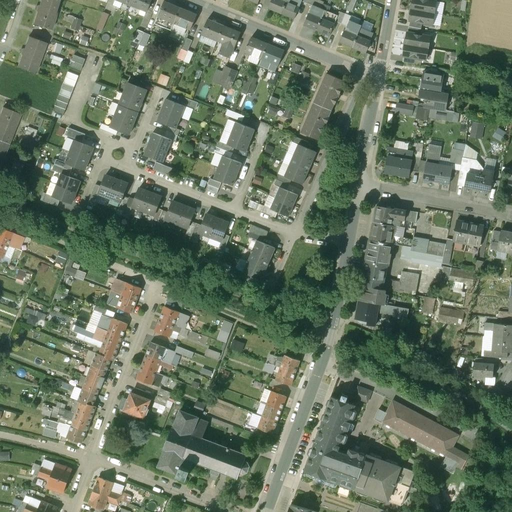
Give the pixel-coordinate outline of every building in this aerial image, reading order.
[(60,0),(40,0),(39,6),(38,5),(36,11),(37,12),(33,24),(51,30),(60,0)] [(151,0),(132,0),(130,5),(147,12),(151,0)] [(286,3),(279,0),(272,0),(268,9),(281,14),(286,3)] [(302,0),(286,0),(286,3),(281,14),(294,20),(301,3),(303,0),(302,0)] [(412,0),(412,3),(410,3),(409,9),(434,13),(436,2),(427,0),(412,0)] [(181,8),(164,1),(158,17),(175,23),(181,8)] [(197,15),(181,8),(175,23),(191,30),(197,15)] [(434,13),(409,9),(408,15),(410,15),(409,21),(422,23),(432,25),(434,13)] [(345,15),(338,13),(334,23),(341,25),(345,15)] [(321,20),(309,15),(304,26),(316,31),(321,20)] [(345,15),(341,25),(346,27),(348,23),(351,17),(345,15)] [(81,20),(75,17),(71,29),(77,31),(81,20)] [(225,26),(209,19),(202,35),(218,41),(225,26)] [(334,25),(321,20),(316,31),(329,36),(334,25)] [(422,23),(409,21),(408,27),(420,29),(422,23)] [(358,27),(348,23),(346,27),(340,43),(352,48),(357,36),(360,30),(357,28),(358,27)] [(372,28),(363,24),(360,30),(370,34),(372,28)] [(241,33),(225,26),(218,41),(224,44),(220,54),(231,58),(241,33)] [(420,29),(408,27),(407,33),(419,35),(420,29)] [(407,33),(406,38),(404,38),(403,44),(428,48),(430,37),(419,35),(407,33)] [(82,35),(80,43),(87,45),(89,37),(82,35)] [(46,43),(28,36),(28,37),(24,49),(23,48),(21,54),(22,55),(17,66),(17,67),(35,73),(45,43),(46,43)] [(370,41),(357,36),(352,48),(365,53),(370,41)] [(194,41),(188,38),(183,49),(189,51),(194,41)] [(269,45),(252,38),(246,53),(262,60),(269,45)] [(428,48),(403,44),(402,50),(403,50),(402,56),(403,56),(415,58),(426,60),(428,48)] [(285,51),(269,45),(262,60),(278,66),(285,51)] [(73,54),(69,65),(80,70),(84,58),(73,54)] [(415,58),(403,56),(402,62),(414,64),(415,58)] [(227,68),(220,84),(224,86),(232,70),(227,68)] [(232,70),(224,86),(230,88),(237,72),(232,70)] [(309,74),(302,71),(298,82),(304,85),(309,74)] [(444,75),(424,72),(423,80),(422,80),(420,90),(422,91),(422,92),(424,92),(424,90),(427,91),(441,93),(444,75)] [(158,83),(167,85),(170,75),(160,73),(158,83)] [(314,103),(331,110),(333,104),(334,104),(341,88),(340,88),(343,81),(326,73),(314,103)] [(146,90),(127,83),(123,94),(142,101),(146,90)] [(441,93),(427,91),(425,97),(428,98),(427,103),(430,104),(429,108),(436,110),(445,111),(447,104),(445,104),(447,94),(441,93)] [(70,98),(59,94),(57,100),(67,104),(70,98)] [(142,101),(123,94),(119,105),(138,112),(142,101)] [(198,103),(181,96),(179,102),(196,108),(198,103)] [(185,106),(166,99),(161,110),(180,117),(185,106)] [(57,100),(55,105),(65,110),(67,104),(57,100)] [(331,110),(314,103),(301,133),(318,140),(321,133),(322,133),(329,117),(328,117),(331,110)] [(413,106),(397,103),(396,113),(411,115),(413,106)] [(455,105),(447,104),(445,111),(453,113),(454,113),(455,105)] [(55,105),(52,111),(63,115),(65,110),(55,105)] [(138,112),(119,105),(115,116),(134,123),(138,112)] [(288,106),(283,117),(289,119),(294,108),(288,106)] [(0,140),(8,144),(20,114),(2,107),(0,113),(0,140)] [(180,117),(161,110),(157,121),(168,126),(176,129),(180,117)] [(244,116),(227,110),(225,115),(242,122),(244,116)] [(445,111),(436,110),(434,120),(451,123),(453,113),(445,111)] [(134,123),(115,116),(110,127),(118,130),(129,134),(134,123)] [(254,130),(235,122),(231,133),(250,141),(254,130)] [(110,127),(101,123),(99,129),(116,135),(118,130),(110,127)] [(483,126),(473,124),(470,139),(480,141),(483,126)] [(176,129),(168,126),(166,131),(178,136),(180,130),(176,129)] [(85,134),(68,128),(66,135),(82,142),(85,134)] [(505,135),(497,130),(492,138),(500,143),(505,135)] [(166,131),(164,137),(172,140),(175,141),(178,136),(166,131)] [(164,137),(153,132),(148,144),(167,151),(172,140),(164,137)] [(250,141),(231,133),(227,145),(234,147),(246,152),(250,141)] [(308,142),(295,137),(293,142),(298,144),(306,148),(308,142)] [(93,148),(74,140),(70,151),(89,159),(93,148)] [(227,145),(217,141),(215,146),(216,147),(232,153),(234,147),(227,145)] [(167,151),(148,144),(144,155),(163,162),(167,151)] [(306,148),(298,144),(293,155),(312,163),(316,152),(306,148)] [(417,145),(413,173),(419,174),(420,163),(423,145),(417,145)] [(452,168),(437,166),(438,160),(439,160),(441,147),(429,145),(426,164),(424,175),(423,181),(449,185),(452,168)] [(232,153),(216,147),(213,152),(222,156),(230,159),(232,153)] [(413,155),(396,152),(396,150),(388,149),(384,175),(409,179),(413,155)] [(89,159),(70,151),(66,163),(73,165),(85,170),(89,159)] [(463,152),(452,151),(450,165),(460,167),(461,159),(463,152)] [(312,163),(293,155),(289,166),(307,173),(312,163)] [(230,159),(222,156),(218,167),(237,174),(241,163),(230,159)] [(66,163),(56,159),(54,165),(71,171),(73,165),(66,163)] [(476,162),(461,159),(460,167),(459,172),(468,174),(465,189),(490,194),(492,181),(493,174),(484,172),(476,162)] [(172,169),(156,162),(153,170),(170,176),(172,169)] [(71,171),(54,165),(52,170),(61,174),(69,177),(71,171)] [(307,173),(289,166),(284,176),(291,179),(302,184),(307,173)] [(237,174),(218,167),(214,178),(233,185),(237,174)] [(468,174),(459,172),(457,188),(465,189),(468,174)] [(69,177),(61,174),(57,185),(76,192),(80,181),(69,177)] [(284,176),(279,174),(276,179),(289,185),(291,179),(284,176)] [(101,186),(98,194),(109,198),(117,179),(105,175),(101,186)] [(128,183),(117,179),(109,198),(120,202),(123,196),(128,183)] [(221,183),(210,179),(208,184),(219,189),(221,183)] [(289,185),(276,179),(274,185),(279,187),(287,190),(289,185)] [(95,184),(89,201),(95,204),(98,194),(101,186),(95,184)] [(76,192),(57,185),(53,196),(60,199),(72,203),(76,192)] [(287,190),(279,187),(275,198),(293,206),(298,195),(287,190)] [(150,192),(139,188),(135,199),(132,207),(143,211),(150,192)] [(53,196),(43,192),(40,200),(57,206),(60,199),(53,196)] [(161,196),(150,192),(143,211),(154,215),(161,196)] [(120,202),(118,209),(123,211),(128,198),(123,196),(120,202)] [(275,198),(269,196),(265,206),(278,212),(288,217),(293,206),(275,198)] [(123,211),(122,214),(128,216),(132,207),(135,199),(129,197),(128,198),(123,211)] [(168,212),(165,220),(176,224),(184,205),(173,201),(168,212)] [(184,205),(176,224),(187,228),(190,221),(195,209),(184,205)] [(265,206),(261,205),(259,210),(275,217),(278,212),(265,206)] [(162,210),(157,208),(153,219),(158,221),(162,210)] [(401,212),(378,208),(375,223),(385,225),(392,226),(393,220),(400,221),(401,212)] [(168,212),(163,210),(158,221),(157,223),(163,225),(165,220),(168,212)] [(419,214),(402,210),(401,212),(400,221),(417,224),(419,214)] [(217,218),(206,214),(202,225),(199,233),(210,237),(217,218)] [(217,218),(210,237),(221,241),(224,234),(228,222),(217,218)] [(187,228),(185,234),(191,236),(196,223),(190,221),(187,228)] [(471,224),(458,221),(454,240),(453,240),(454,241),(467,243),(471,224)] [(191,236),(189,240),(195,242),(199,233),(202,225),(196,223),(191,236)] [(385,225),(375,223),(372,240),(382,242),(385,225)] [(484,227),(471,224),(467,243),(480,246),(484,227)] [(268,232),(251,225),(249,230),(263,236),(265,237),(268,232)] [(12,233),(0,228),(0,242),(7,245),(12,233)] [(263,236),(250,231),(248,236),(257,240),(260,242),(263,236)] [(502,233),(496,232),(494,242),(500,243),(502,233)] [(511,234),(502,232),(502,233),(500,243),(499,249),(509,251),(508,253),(511,253),(511,234)] [(221,241),(217,251),(223,253),(230,236),(224,234),(221,241)] [(430,240),(415,237),(412,251),(422,253),(427,254),(430,241),(430,240)] [(444,257),(443,263),(449,265),(454,241),(453,240),(454,240),(448,239),(444,257)] [(260,242),(257,240),(252,251),(270,259),(275,248),(260,242)] [(382,242),(372,240),(368,262),(388,266),(390,254),(393,254),(395,244),(382,242)] [(446,244),(430,241),(427,254),(444,257),(446,244)] [(7,245),(0,242),(0,256),(2,258),(2,257),(3,257),(1,261),(0,262),(8,265),(10,258),(12,258),(13,256),(12,255),(15,248),(7,245)] [(59,250),(55,259),(63,263),(67,254),(59,250)] [(412,251),(404,250),(403,259),(421,262),(422,253),(412,251)] [(270,259),(252,251),(247,262),(266,269),(270,259)] [(427,254),(422,253),(421,262),(442,266),(443,263),(444,257),(427,254)] [(266,269),(247,262),(243,272),(250,275),(261,280),(266,269)] [(388,266),(368,262),(364,286),(385,290),(389,266),(388,266)] [(243,272),(237,270),(235,275),(248,281),(250,275),(243,272)] [(28,275),(18,271),(16,277),(25,281),(28,275)] [(403,283),(390,281),(388,291),(416,295),(419,280),(420,275),(404,273),(403,283)] [(126,283),(117,279),(112,291),(121,295),(136,301),(141,288),(126,283)] [(385,290),(364,286),(361,302),(381,305),(388,306),(390,296),(386,295),(387,290),(385,290)] [(115,293),(108,290),(106,297),(113,300),(115,293)] [(63,293),(57,291),(55,298),(61,300),(63,293)] [(121,295),(116,293),(115,293),(113,300),(109,310),(115,313),(117,307),(132,313),(136,301),(121,295)] [(381,305),(361,302),(358,321),(365,322),(364,325),(369,326),(377,328),(380,312),(381,305)] [(104,309),(95,305),(93,311),(95,312),(102,315),(104,309)] [(388,306),(381,305),(380,312),(383,313),(382,314),(396,317),(393,337),(405,339),(409,316),(414,317),(415,311),(388,306)] [(179,312),(164,306),(159,319),(174,324),(179,312)] [(109,310),(104,309),(102,315),(95,312),(90,324),(97,326),(97,327),(98,327),(108,331),(123,336),(127,324),(113,319),(115,313),(109,310)] [(46,315),(33,311),(31,315),(44,320),(46,315)] [(174,324),(159,319),(155,331),(175,339),(177,334),(180,327),(174,325),(174,324)] [(511,325),(497,324),(496,329),(493,329),(493,338),(495,338),(511,339),(511,325)] [(225,325),(222,334),(226,336),(230,327),(225,325)] [(95,334),(76,326),(74,331),(88,337),(93,339),(95,334)] [(108,331),(98,327),(96,334),(95,334),(93,339),(103,343),(118,348),(123,336),(108,331)] [(188,330),(180,327),(177,334),(185,338),(188,330)] [(93,339),(88,337),(86,342),(101,347),(103,343),(93,339)] [(511,349),(511,339),(495,338),(495,343),(492,343),(492,351),(507,352),(511,353),(511,349)] [(234,339),(230,349),(239,352),(243,343),(234,339)] [(165,348),(150,342),(146,355),(161,360),(166,362),(170,364),(175,352),(165,348)] [(118,348),(103,343),(101,347),(99,354),(111,359),(111,360),(113,361),(118,348)] [(194,353),(177,346),(175,352),(191,358),(194,353)] [(220,353),(208,349),(205,355),(218,360),(220,353)] [(492,351),(484,350),(484,357),(506,359),(507,352),(492,351)] [(111,359),(99,354),(96,353),(91,365),(106,371),(111,360),(111,359)] [(278,357),(270,354),(266,363),(274,366),(277,360),(278,357)] [(161,360),(146,355),(141,366),(156,372),(161,360)] [(300,361),(284,355),(282,362),(277,360),(274,366),(275,366),(274,366),(280,368),(295,373),(300,361)] [(274,366),(266,363),(264,371),(272,374),(274,366),(275,366),(274,366)] [(493,365),(474,363),(472,376),(486,377),(486,376),(492,377),(493,365)] [(106,371),(91,365),(87,377),(102,383),(104,378),(106,371)] [(156,372),(141,366),(136,379),(159,387),(163,375),(156,373),(156,372)] [(295,373),(280,368),(275,380),(290,386),(295,373)] [(102,383),(87,377),(86,378),(82,376),(78,385),(83,387),(82,389),(97,394),(100,387),(101,388),(102,383)] [(76,381),(68,378),(66,383),(73,386),(74,386),(76,381)] [(499,389),(494,386),(488,395),(493,398),(499,389)] [(371,391),(359,387),(355,398),(367,403),(371,391)] [(146,392),(135,388),(133,393),(144,398),(146,392)] [(97,394),(82,389),(77,401),(80,402),(93,406),(97,394)] [(171,393),(160,389),(158,394),(169,399),(171,393)] [(286,397),(265,389),(260,402),(266,404),(282,409),(286,397)] [(504,392),(499,389),(493,398),(498,402),(504,392)] [(504,392),(498,402),(503,405),(509,395),(504,392)] [(133,393),(131,393),(124,410),(130,412),(129,414),(137,417),(138,415),(143,417),(145,414),(146,415),(149,409),(147,408),(150,400),(144,398),(133,393)] [(511,396),(509,395),(503,405),(508,408),(511,402),(511,396)] [(168,401),(157,396),(155,402),(165,407),(168,401)] [(365,456),(358,454),(358,453),(349,450),(347,453),(339,450),(346,430),(350,431),(350,430),(352,431),(354,425),(352,425),(352,424),(349,423),(355,406),(345,402),(347,398),(342,396),(340,400),(330,397),(305,468),(308,475),(315,477),(320,475),(324,476),(325,480),(340,485),(341,486),(350,490),(352,489),(355,490),(355,489),(386,500),(389,499),(390,502),(401,506),(404,504),(414,475),(413,472),(403,468),(399,469),(398,466),(366,455),(365,456)] [(77,401),(76,400),(71,412),(76,414),(76,413),(91,419),(96,407),(93,406),(80,402),(77,401)] [(457,436),(393,401),(387,413),(378,409),(376,414),(374,419),(382,423),(383,422),(447,455),(440,467),(453,473),(456,466),(462,468),(468,456),(452,447),(457,436)] [(282,409),(266,404),(260,402),(256,414),(262,416),(277,421),(282,409)] [(198,403),(195,410),(202,413),(205,405),(198,403)] [(52,409),(44,407),(42,414),(50,416),(51,411),(59,413),(61,408),(60,408),(56,407),(53,406),(52,409)] [(71,412),(69,411),(61,408),(59,413),(59,414),(60,415),(58,422),(59,422),(65,424),(66,424),(71,426),(71,425),(86,431),(91,419),(76,413),(76,414),(71,412)] [(180,411),(174,428),(173,428),(164,450),(165,451),(159,467),(178,475),(178,476),(188,480),(194,462),(205,466),(207,469),(210,467),(213,469),(211,472),(220,476),(221,472),(239,478),(240,473),(244,475),(247,473),(250,466),(248,462),(245,460),(247,455),(231,449),(231,448),(228,447),(228,448),(227,448),(228,445),(222,443),(221,446),(219,445),(217,441),(213,443),(203,439),(208,423),(198,419),(198,418),(180,411)] [(277,421),(262,416),(257,428),(267,432),(273,434),(275,429),(274,428),(277,421)] [(58,422),(49,420),(47,425),(58,428),(59,422),(58,422)] [(71,426),(66,424),(65,424),(59,422),(58,428),(57,429),(57,431),(62,433),(61,435),(61,436),(62,435),(67,437),(67,438),(82,443),(86,431),(71,425),(71,426)] [(55,464),(45,460),(42,466),(40,471),(67,481),(72,469),(55,464)] [(42,466),(34,463),(32,469),(35,470),(40,472),(40,471),(42,466)] [(67,481),(40,471),(40,472),(38,476),(49,480),(47,487),(63,493),(67,481)] [(113,483),(98,477),(94,490),(120,500),(122,495),(110,491),(113,483)] [(120,500),(94,490),(89,504),(103,509),(106,501),(118,505),(120,500)] [(132,497),(122,493),(122,495),(120,500),(129,504),(132,497)] [(55,511),(57,508),(41,501),(39,508),(27,503),(25,508),(34,511),(55,511)]
